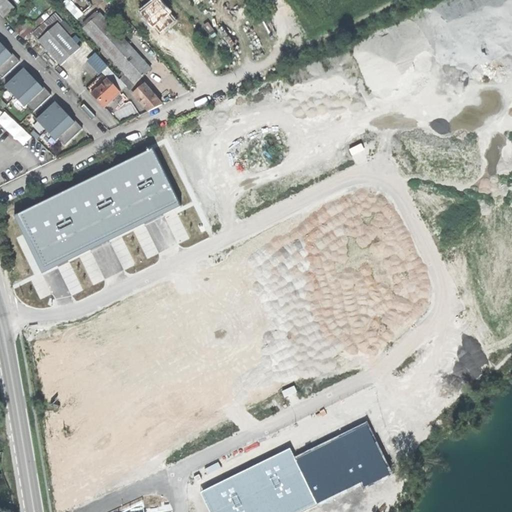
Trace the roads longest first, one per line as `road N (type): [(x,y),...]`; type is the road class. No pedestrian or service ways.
road 1 (unclassified): [(0,314),(90,302),(344,179),(381,178),(392,188),(433,270),(436,307),(371,375),(175,478)]
road 2 (secondary): [(33,511),(0,320)]
road 3 (track): [(398,0),(249,70)]
road 4 (residential): [(108,142),(249,70)]
road 5 (residential): [(0,28),(108,142)]
